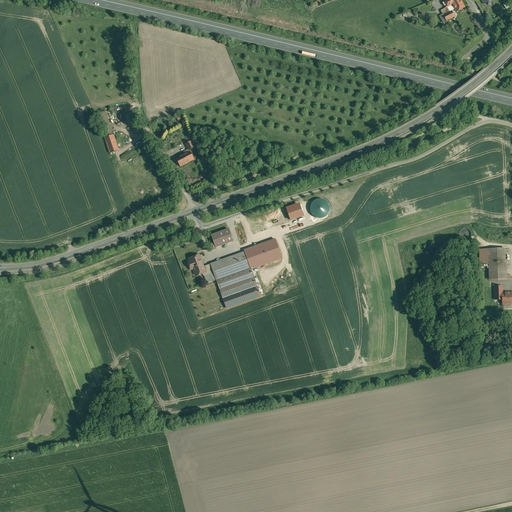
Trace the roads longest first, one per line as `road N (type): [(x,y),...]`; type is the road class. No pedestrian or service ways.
road 1 (trunk): [(511,100),(95,0)]
road 2 (tertiary): [(193,211),(399,133),(511,51)]
road 3 (unclassified): [(511,125),(485,122),(421,157),(202,227),(193,211)]
road 4 (tertiary): [(0,268),(50,262),(193,211)]
